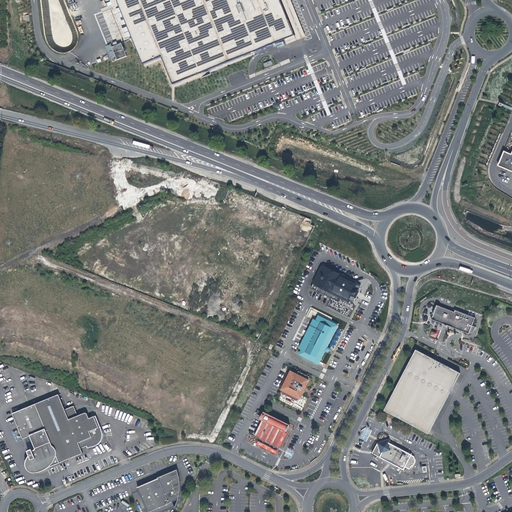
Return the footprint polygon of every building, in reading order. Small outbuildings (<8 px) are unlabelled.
[(162,57),(174,85),(285,40),(287,44),(297,41),(295,36),(280,0),(110,0),(114,8),(120,6),(144,65),(162,57)] [(290,0),(282,0),(298,40),(306,37),(290,0)] [(121,43),(112,47),(117,60),(127,56),(121,43)] [(511,153),(511,155),(505,151),(498,166),(511,171),(511,153)] [(350,298),(352,294),(355,296),(356,296),(358,292),(357,291),(354,290),(356,287),(357,283),(345,277),(345,276),(344,274),(342,274),(341,275),(322,266),(321,266),(313,282),(314,283),(348,301),(350,298)] [(475,318),(455,310),(455,312),(437,305),(431,319),(446,325),(452,327),(469,334),(470,332),(473,333),(475,327),(472,326),(473,322),(475,318)] [(304,356),(314,361),(333,323),(319,316),(317,320),(316,322),(313,320),(307,332),(315,335),(304,356)] [(333,323),(314,361),(319,363),(338,325),(333,323)] [(300,354),(304,356),(315,335),(307,332),(299,348),(302,350),(300,354)] [(460,373),(416,350),(384,410),(428,434),(450,393),(453,387),(460,373)] [(300,398),(301,395),(303,391),(305,391),(306,389),(305,388),(308,381),(307,380),(309,377),(298,371),(296,375),(291,372),(290,373),(287,372),(282,384),(284,385),(283,388),(282,389),(283,390),(281,393),(297,401),(299,398),(300,398)] [(35,447),(27,450),(30,456),(30,457),(29,457),(28,458),(28,459),(27,460),(27,461),(27,462),(26,463),(26,464),(27,465),(27,466),(27,467),(28,468),(29,469),(30,470),(31,471),(32,471),(34,472),(35,472),(36,472),(60,463),(83,453),(83,452),(87,450),(85,446),(87,446),(88,448),(95,446),(98,444),(100,442),(102,438),(102,435),(101,432),(100,428),(98,429),(93,418),(88,421),(86,416),(85,415),(77,418),(73,408),(66,411),(60,396),(35,404),(12,412),(23,438),(30,435),(46,429),(51,441),(35,447)] [(277,446),(284,431),(286,432),(290,424),(264,412),(263,413),(260,418),(260,419),(262,420),(256,432),(254,435),(260,438),(277,446)] [(30,435),(35,447),(51,441),(46,429),(30,435)] [(378,443),(381,454),(380,457),(404,470),(405,467),(410,469),(411,466),(413,465),(415,461),(414,457),(411,455),(412,455),(396,446),(395,448),(394,447),(395,446),(391,444),(389,439),(378,443)] [(177,472),(137,487),(147,511),(166,511),(175,508),(173,503),(178,501),(179,492),(179,485),(178,479),(177,472)]
